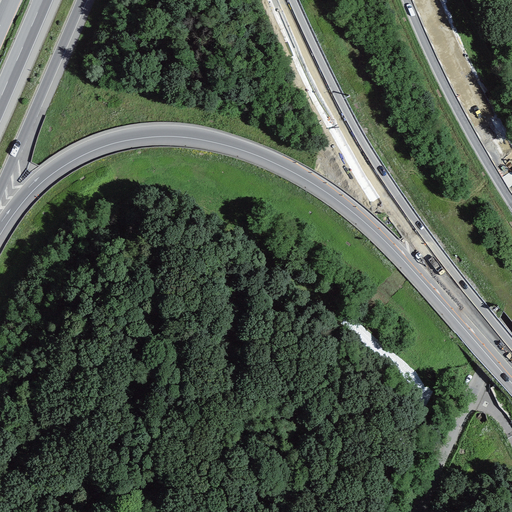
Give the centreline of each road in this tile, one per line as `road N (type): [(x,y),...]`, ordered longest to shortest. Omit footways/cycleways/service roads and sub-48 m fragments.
road 1 (motorway): [(0,223),(38,177),(101,141),(164,131),(223,139),(300,171),(367,218),(511,377)]
road 2 (motorway): [(286,0),(371,169),(511,354)]
road 3 (unclassified): [(511,312),(419,511)]
road 4 (motorway): [(511,194),(411,0)]
road 5 (motorway): [(0,186),(80,0)]
